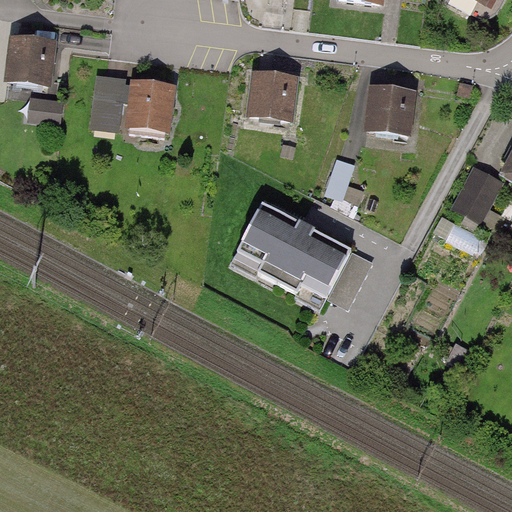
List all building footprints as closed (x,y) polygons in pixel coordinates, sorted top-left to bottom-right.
[(385,11),(385,0),(335,0),(335,5),(385,11)] [(465,0),(492,14),(499,0),(465,0)] [(53,92),(58,45),(11,40),(6,87),(53,92)] [(295,127),(301,82),(252,76),(247,122),(295,127)] [(98,79),(92,132),(121,135),(124,105),(129,106),(131,88),(126,88),(127,83),(98,79)] [(171,138),(177,89),(132,83),(131,88),(129,106),(126,132),(171,138)] [(474,88),(460,85),(457,99),(472,101),(474,88)] [(412,142),(418,95),(370,89),(364,135),(412,142)] [(65,105),(32,101),(29,126),(62,129),(65,105)] [(511,156),(499,180),(511,186),(511,156)] [(337,163),(325,200),(343,206),(356,169),(337,163)] [(504,186),(474,170),(451,212),(481,228),(504,186)] [(263,208),(237,258),(261,270),(258,277),(298,298),(303,290),(327,302),(352,254),(263,208)] [(374,266),(353,255),(328,303),(349,314),(374,266)]
